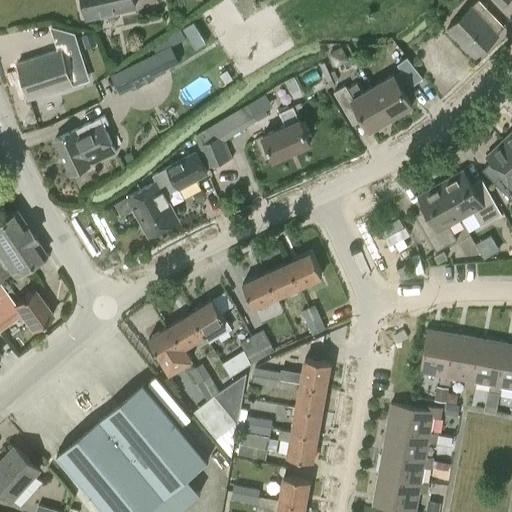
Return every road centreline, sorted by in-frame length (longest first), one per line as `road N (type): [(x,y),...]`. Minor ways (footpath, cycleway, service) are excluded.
road 1 (residential): [(104,307),(199,247),(322,191)]
road 2 (residential): [(322,191),(400,152),(511,55)]
road 3 (residential): [(104,307),(18,158),(0,109)]
road 4 (residential): [(333,511),(366,306)]
road 5 (residential): [(366,306),(511,291)]
road 6 (residential): [(0,398),(104,307)]
road 7 (residential): [(366,306),(322,191)]
